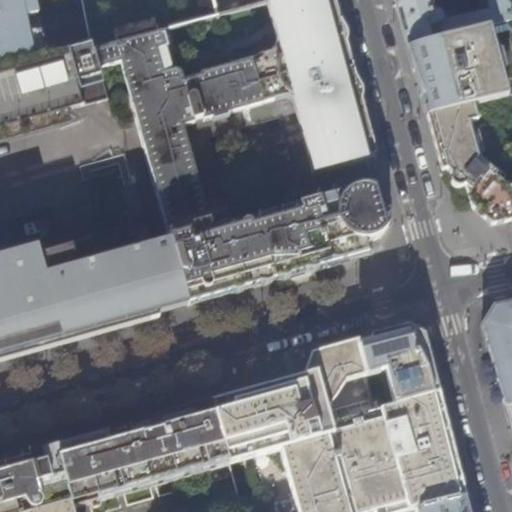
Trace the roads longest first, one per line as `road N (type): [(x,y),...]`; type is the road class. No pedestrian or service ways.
road 1 (residential): [(0,415),(436,288)]
road 2 (residential): [(436,288),(363,0)]
road 3 (residential): [(500,511),(436,288)]
